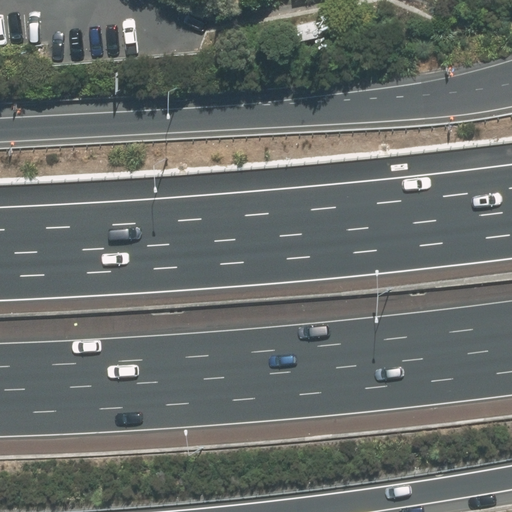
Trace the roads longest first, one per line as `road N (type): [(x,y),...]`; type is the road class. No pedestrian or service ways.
road 1 (motorway): [(0,133),(312,115),(511,81)]
road 2 (motorway): [(0,278),(295,261),(511,235)]
road 3 (motorway): [(511,323),(298,347),(0,365)]
road 4 (motorway): [(511,475),(281,511)]
